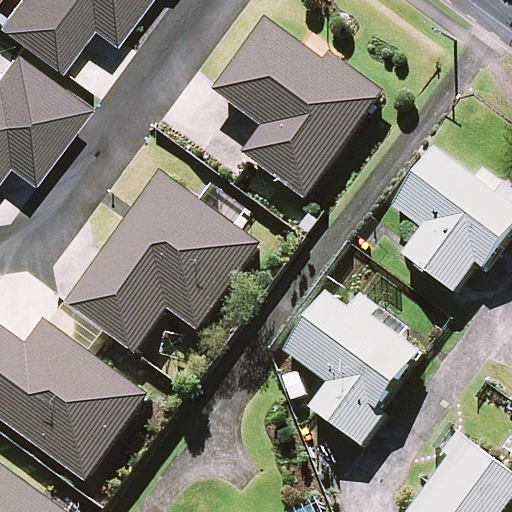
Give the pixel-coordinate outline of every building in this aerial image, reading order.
[(12,0),(0,17),(0,28),(55,69),(86,26),(109,43),(140,0),(12,0)] [(328,65),(271,23),(219,95),(266,129),(246,157),(307,201),(386,94),(334,56),(328,65)] [(81,105),(8,52),(0,62),(0,163),(27,182),(81,105)] [(477,182),(436,152),(395,209),(426,231),(405,259),(456,295),(479,265),(486,270),(511,233),(511,193),(483,173),(477,182)] [(261,250),(167,179),(72,305),(138,355),(170,312),(199,333),(261,250)] [(421,355),(334,291),(288,354),(332,387),(314,411),(364,449),(386,419),(378,413),(421,355)] [(29,351),(0,329),(0,419),(88,484),(150,399),(48,324),(29,351)] [(511,511),(511,474),(464,441),(410,511),(511,511)] [(64,511),(0,465),(0,511),(64,511)]
